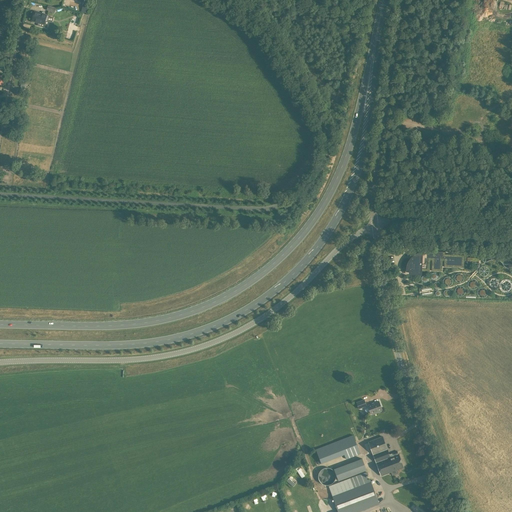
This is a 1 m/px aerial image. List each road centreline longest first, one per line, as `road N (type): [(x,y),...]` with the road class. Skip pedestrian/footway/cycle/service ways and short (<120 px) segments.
road 1 (primary): [(0,343),(154,342),(216,325),(272,291),(313,251),(345,201),(363,146),(374,44)]
road 2 (unclassified): [(0,194),(269,208),(301,192),(323,152),(321,125),(267,33),(220,0)]
road 3 (primary): [(374,44),(331,189),(302,234),(253,279),(207,305),(148,322),(0,324)]
road 4 (unclassified): [(0,362),(144,358),(205,345),(275,308),(374,224)]
road 5 (unclassified): [(436,472),(392,336),(374,224)]
road 6 (unclassified): [(374,224),(401,0)]
road 7 (unclassified): [(0,139),(25,0)]
road 8 (unclassified): [(511,224),(424,217),(374,224)]
